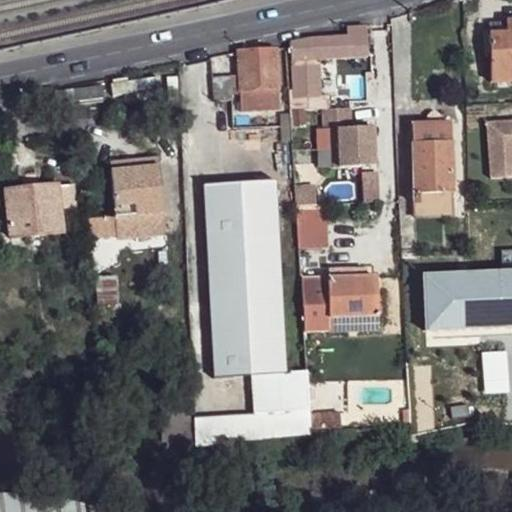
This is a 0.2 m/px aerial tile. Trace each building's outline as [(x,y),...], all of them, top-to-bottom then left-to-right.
[(511,22),(507,23),(506,36),(490,38),(491,85),(511,84),(511,22)] [(350,36),(294,42),(296,99),(307,100),(306,65),(366,58),(365,29),(350,28),(350,36)] [(277,52),(241,53),(243,77),(243,92),(279,93),(277,52)] [(243,77),(215,79),(217,103),(236,104),(236,94),(243,92),(243,77)] [(353,108),(323,109),(324,123),(353,124),(353,108)] [(511,122),(492,124),(495,179),(511,178),(511,122)] [(449,126),(413,125),(413,192),(430,193),(450,193),(449,126)] [(374,130),(337,131),(342,170),(377,168),(374,130)] [(337,131),(330,131),(333,170),(342,170),(337,131)] [(159,170),(111,173),(116,215),(161,213),(159,170)] [(273,184),(206,187),(213,322),(281,321),(273,184)] [(74,185),(58,188),(61,211),(77,210),(74,185)] [(58,188),(7,192),(11,238),(61,234),(61,211),(58,188)] [(450,193),(430,193),(430,211),(450,212),(450,193)] [(316,194),(297,195),(298,207),(317,205),(316,194)] [(161,213),(116,215),(116,240),(162,238),(161,213)] [(106,214),(91,214),(91,247),(94,252),(108,251),(106,214)] [(511,246),(423,249),(425,360),(409,361),(410,426),(505,424),(504,398),(511,397),(511,246)] [(363,269),(327,270),(326,281),(363,277),(363,269)] [(329,317),(377,315),(376,278),(363,277),(326,281),(303,282),(303,308),(304,332),(329,331),(329,317)] [(377,315),(329,317),(329,331),(378,328),(377,315)] [(281,321),(213,322),(217,382),(253,380),(286,378),(281,321)] [(286,378),(253,380),(254,416),(308,413),(305,377),(286,378)] [(193,399),(157,401),(160,442),(165,444),(165,449),(196,449),(193,399)] [(94,511),(93,511),(45,497),(0,494),(0,511),(94,511)]
